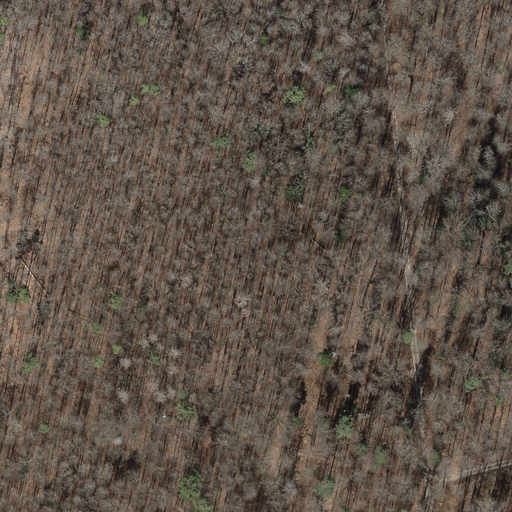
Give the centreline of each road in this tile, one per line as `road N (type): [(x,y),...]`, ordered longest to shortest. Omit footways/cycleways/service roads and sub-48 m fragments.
road 1 (track): [(428,484),(383,0)]
road 2 (track): [(9,386),(428,484)]
